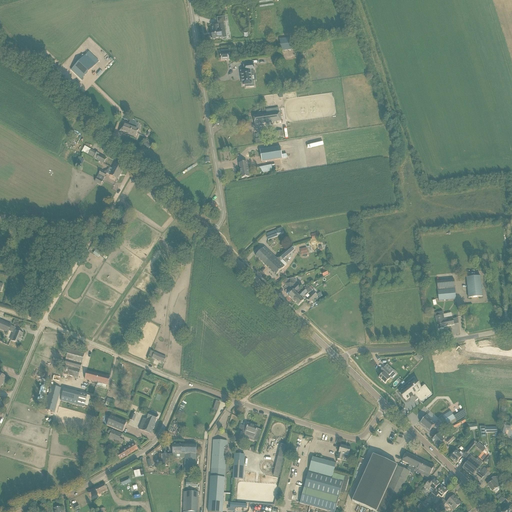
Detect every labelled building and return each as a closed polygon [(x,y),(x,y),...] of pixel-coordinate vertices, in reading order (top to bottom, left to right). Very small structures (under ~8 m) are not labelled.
[(225,30),(224,23),(218,24),(211,25),(212,32),(211,32),(211,35),(211,36),(211,38),(212,39),(212,40),(222,38),(221,31),(225,30)] [(221,60),(229,60),(229,52),(220,52),(220,56),(220,57),(221,60)] [(81,80),(96,64),(86,55),(71,70),(81,80)] [(254,69),(253,64),(244,66),(244,71),(241,72),(243,86),(245,85),(246,88),(254,87),(253,81),(252,81),(251,75),(254,74),(253,69),(254,69)] [(280,113),(279,113),(279,108),(266,110),(266,114),(254,116),(255,125),(281,122),(280,113)] [(129,125),(122,122),(119,131),(136,137),(139,129),(129,125)] [(152,148),(154,146),(147,139),(145,141),(146,142),(144,145),(148,150),(151,147),(152,148)] [(286,154),(282,155),(280,147),(260,150),(262,162),(282,159),(282,158),(287,158),(286,154)] [(106,159),(99,155),(99,154),(96,160),(103,164),(106,159)] [(121,173),(124,167),(116,162),(112,169),(121,173)] [(241,178),(249,177),(247,163),(239,164),(241,178)] [(260,173),(276,170),(275,165),(259,168),(260,173)] [(117,180),(121,173),(112,169),(109,175),(117,180)] [(210,213),(217,206),(212,202),(206,209),(210,213)] [(268,240),(283,234),(281,227),(276,229),(276,230),(266,234),(268,240)] [(280,262),(294,249),(291,246),(276,258),(275,257),(270,262),(269,261),(265,265),(276,276),(285,266),(280,262)] [(275,257),(268,251),(264,247),(255,256),(265,265),(269,261),(270,262),(275,257)] [(468,298),(482,297),(481,276),(466,277),(468,298)] [(290,279),(285,284),(288,287),(290,289),(295,284),(294,284),(290,279)] [(297,293),(301,290),(297,285),(292,290),(293,291),(288,296),(292,300),(298,294),(303,289),(298,294),(297,293)] [(438,301),(456,299),(455,288),(437,290),(438,301)] [(302,298),(307,293),(303,289),(298,294),(292,300),(298,306),(304,300),(302,298)] [(310,303),(317,295),(314,292),(307,299),(310,303)] [(325,302),(319,308),(324,313),(319,317),(324,321),(324,320),(327,323),(326,324),(330,327),(331,326),(335,330),(339,326),(338,325),(341,322),(342,323),(348,316),(342,311),(346,307),(336,297),(335,298),(334,297),(325,303),(325,302)] [(443,312),(435,313),(436,317),(438,330),(444,328),(443,327),(454,325),(452,319),(452,317),(444,319),(443,312)] [(11,325),(0,320),(0,329),(8,333),(11,325)] [(19,344),(23,334),(15,331),(11,340),(19,344)] [(77,380),(84,353),(67,349),(60,376),(77,380)] [(154,352),(154,353),(151,352),(149,357),(152,358),(152,359),(164,364),(166,358),(154,352)] [(438,363),(433,364),(437,382),(442,381),(439,365),(446,364),(447,368),(451,367),(450,363),(451,363),(450,359),(450,358),(449,354),(444,355),(444,354),(440,355),(437,356),(438,363)] [(498,359),(497,368),(506,369),(506,376),(511,376),(511,370),(508,370),(508,369),(510,369),(510,360),(498,359)] [(383,373),(379,378),(385,384),(390,379),(391,380),(396,375),(393,372),(391,374),(384,367),(381,370),(383,373)] [(108,386),(110,377),(87,371),(85,380),(108,386)] [(41,384),(39,393),(45,395),(48,386),(41,384)] [(401,392),(399,393),(406,401),(409,398),(410,398),(411,397),(412,396),(413,396),(412,395),(413,395),(414,394),(418,399),(423,394),(427,399),(432,394),(425,385),(421,388),(420,388),(420,389),(417,391),(415,389),(414,388),(415,388),(414,387),(413,386),(413,387),(411,384),(410,385),(409,385),(409,384),(409,385),(408,385),(408,386),(406,387),(402,390),(401,391),(401,392)] [(61,388),(55,387),(51,386),(44,410),(55,412),(61,388)] [(87,395),(80,393),(76,405),(84,407),(87,395)] [(449,395),(436,401),(434,396),(424,400),(426,406),(437,402),(439,406),(442,405),(443,408),(449,405),(447,402),(451,401),(449,395)] [(448,424),(455,419),(450,411),(442,416),(448,424)] [(151,435),(158,416),(150,413),(147,420),(144,419),(139,430),(151,435)] [(123,433),(127,423),(111,416),(106,426),(123,433)] [(426,416),(420,423),(430,431),(436,424),(426,416)] [(238,432),(235,442),(241,444),(244,434),(259,439),(262,431),(257,429),(258,427),(248,424),(247,428),(241,426),(239,432),(238,432)] [(121,435),(117,433),(109,430),(108,434),(110,435),(108,438),(121,444),(123,440),(120,439),(121,435)] [(439,434),(432,440),(438,447),(441,443),(445,440),(440,436),(443,433),(440,430),(437,433),(439,434)] [(449,445),(455,438),(452,435),(446,442),(449,445)] [(227,446),(227,442),(213,441),(207,511),(222,511),(226,457),(227,457),(228,446),(227,446)] [(120,460),(137,449),(133,443),(116,454),(120,460)] [(473,444),(465,452),(469,455),(476,446),(473,444)] [(197,471),(197,445),(172,445),(172,454),(172,458),(175,458),(175,459),(185,459),(185,472),(197,471)] [(341,446),(337,459),(341,460),(342,457),(348,459),(348,456),(350,449),(341,446)] [(464,454),(458,449),(450,458),(456,463),(464,454)] [(277,453),(271,475),(278,477),(284,455),(277,453)] [(430,475),(434,467),(406,453),(402,462),(415,468),(414,471),(420,474),(421,471),(430,475)] [(234,454),(233,479),(243,479),(245,455),(234,454)] [(397,466),(373,455),(352,502),(374,511),(392,511),(410,473),(397,467),(397,466)] [(333,473),(336,464),(312,458),(308,472),(332,478),(333,473)] [(476,473),(477,472),(476,471),(478,469),(480,466),(470,458),(462,468),(473,477),(476,473)] [(481,468),(483,466),(481,465),(480,466),(478,469),(476,471),(477,472),(473,477),(480,482),(481,481),(483,482),(490,473),(486,471),(484,474),(479,470),(481,468)] [(343,481),(344,476),(333,473),(332,478),(343,481)] [(491,483),(487,486),(492,492),(494,491),(495,493),(499,490),(499,487),(498,484),(498,477),(493,477),(490,480),(492,482),(491,483)] [(104,484),(87,492),(91,500),(90,497),(100,493),(102,496),(112,490),(113,491),(118,488),(117,485),(114,478),(108,481),(107,481),(106,481),(105,482),(105,483),(104,483),(104,484)] [(425,485),(424,487),(428,491),(429,491),(431,493),(431,494),(440,484),(434,480),(431,484),(429,482),(429,481),(425,485)] [(436,488),(440,484),(431,494),(436,498),(438,495),(442,498),(448,491),(442,486),(439,491),(436,488)] [(328,511),(334,511),(339,497),(304,488),(300,504),(301,504),(300,507),(302,507),(302,505),(328,511)] [(181,511),(196,511),(197,492),(183,492),(183,505),(180,505),(180,511),(182,511),(181,511)] [(456,500),(457,500),(453,496),(446,503),(453,511),(460,504),(456,500)] [(437,511),(443,506),(438,502),(435,505),(433,507),(432,508),(436,511),(437,511)]
